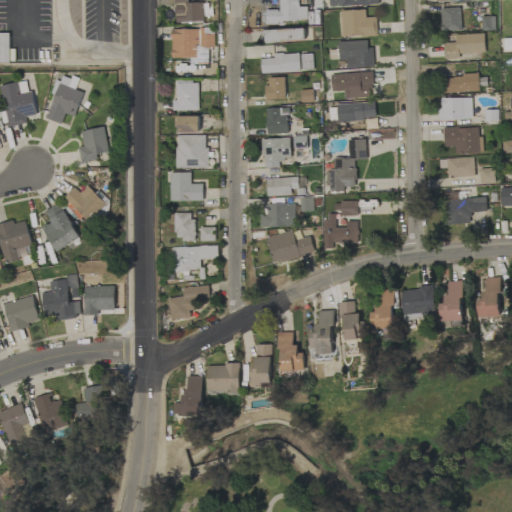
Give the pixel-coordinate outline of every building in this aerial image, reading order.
[(174,0),(175,22),(204,21),(204,3),(189,3),(188,0),(174,0)] [(279,0),(280,10),(268,10),(268,22),(307,21),(307,6),(300,7),(299,0),(279,0)] [(460,30),(460,8),(440,8),(441,31),(460,30)] [(342,37),(377,36),(376,17),(366,17),(365,10),(341,10),(342,37)] [(171,29),(171,59),(190,59),(190,63),(208,63),(208,48),(214,48),(214,28),(171,29)] [(305,40),(305,29),(265,30),(265,42),(305,40)] [(9,33),(0,32),(0,62),(10,63),(9,33)] [(456,43),(443,43),(444,59),(460,58),(459,54),(485,53),(484,34),(455,35),(456,43)] [(511,37),(503,38),(504,50),(511,49),(511,37)] [(367,41),(337,42),(338,60),(346,60),(346,68),(373,67),(373,47),(367,48),(367,41)] [(262,73),(314,71),(313,53),(274,54),(274,58),(261,59),(262,73)] [(331,74),(331,92),(344,91),(344,98),(372,97),(371,72),(331,74)] [(46,118),(62,124),(65,113),(75,117),(84,92),(75,89),(78,80),(60,74),(53,94),(55,94),(46,118)] [(442,93),(479,92),(478,75),(441,77),(442,93)] [(267,99),(286,99),(285,77),(266,78),(267,99)] [(173,111),(199,110),(199,83),(185,83),(185,80),(177,80),(177,101),(172,101),(173,111)] [(2,86),(7,110),(5,110),(8,127),(27,123),(26,117),(37,114),(32,92),(27,92),(24,81),(2,86)] [(313,102),(313,90),(301,90),(301,102),(313,102)] [(465,98),(440,98),(440,120),(464,120),(465,98)] [(337,104),(337,121),(376,120),(375,102),(337,104)] [(267,134),(289,133),(288,108),(266,108),(267,134)] [(498,110),(485,110),(485,115),(492,115),(492,121),(498,121),(498,110)] [(199,132),(199,116),(177,116),(176,132),(199,132)] [(81,131),(84,146),(78,147),(81,163),(99,160),(98,154),(110,152),(105,127),(81,131)] [(455,146),(455,154),(479,153),(478,127),(444,128),(444,147),(455,146)] [(177,135),(176,168),(207,168),(207,136),(177,135)] [(263,168),(279,167),(279,159),(291,159),(290,138),(262,139),(263,168)] [(366,140),(349,140),(349,158),(332,159),(332,170),(327,170),(327,191),(345,191),(345,187),(356,187),(355,160),(366,160),(366,140)] [(474,176),(474,158),(447,158),(447,177),(474,176)] [(480,183),(494,183),(493,168),(480,169),(480,183)] [(191,172),(170,173),(171,201),(204,200),(203,184),(191,184),(191,172)] [(298,193),(297,177),(267,179),(267,194),(298,193)] [(511,185),(501,185),(500,206),(511,206),(511,185)] [(81,193),(75,187),(63,200),(88,223),(106,203),(88,186),(81,193)] [(477,198),(458,200),(457,192),(444,193),(447,225),(471,222),(470,213),(478,212),(477,198)] [(358,215),(358,201),(340,201),(341,216),(358,215)] [(58,252),(82,238),(60,202),(45,211),(51,222),(43,227),(58,252)] [(260,214),(260,227),(296,226),(296,203),(265,204),(265,214),(260,214)] [(195,240),(194,213),(175,214),(176,241),(195,240)] [(358,243),(358,221),(346,221),(346,228),(336,228),(336,214),(324,214),(324,249),(334,249),(334,243),(358,243)] [(0,223),(0,240),(5,264),(21,261),(18,249),(32,246),(26,221),(14,224),(13,221),(0,223)] [(215,228),(200,228),(201,241),(215,241),(215,228)] [(274,263),(315,253),(310,236),(295,240),(293,230),(267,237),(274,263)] [(173,247),(174,271),(201,271),(201,259),(218,259),(218,246),(173,247)] [(42,293),(44,315),(57,314),(57,320),(82,317),(79,301),(68,302),(67,289),(78,288),(76,277),(49,280),(50,292),(42,293)] [(500,277),(484,278),(485,299),(477,300),(478,317),(501,317),(500,277)] [(441,321),(464,320),(462,281),(446,282),(447,303),(440,303),(441,321)] [(169,299),(172,320),(191,317),(190,311),(198,310),(197,299),(210,297),(208,285),(183,288),(185,296),(169,299)] [(84,286),(84,315),(101,315),(101,310),(114,310),(114,286),(84,286)] [(402,289),(403,319),(435,317),(433,287),(402,289)] [(376,312),(371,312),(371,329),(395,328),(393,290),(375,290),(376,312)] [(10,331),(40,323),(32,296),(3,303),(10,331)] [(343,340),(367,339),(366,321),(360,321),(360,314),(355,314),(354,301),(341,302),(343,340)] [(317,355),(334,354),(332,310),(317,311),(318,332),(310,332),(311,349),(317,349),(317,355)] [(280,370),(304,370),(304,353),(298,353),(298,345),(293,345),(293,332),(279,332),(280,370)] [(271,344),(253,345),(253,383),(272,383),(271,344)] [(207,391),(239,391),(240,365),(207,364),(207,391)] [(174,415),(204,414),(202,376),(187,376),(188,392),(181,392),(181,403),(173,403),(174,415)] [(83,389),(86,402),(74,405),(78,423),(107,417),(101,385),(83,389)] [(33,398),(42,431),(67,424),(61,399),(52,402),(50,394),(33,398)] [(21,426),(30,423),(21,403),(0,411),(0,420),(10,445),(26,438),(21,426)]
